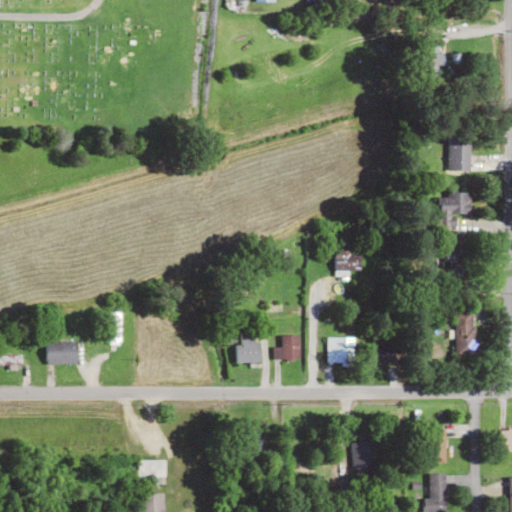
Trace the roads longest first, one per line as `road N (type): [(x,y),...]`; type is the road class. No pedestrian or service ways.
road 1 (residential): [(511,390),(0,392)]
road 2 (residential): [(509,390),(508,0)]
road 3 (residential): [(309,393),(310,257)]
road 4 (residential): [(472,511),(470,390)]
